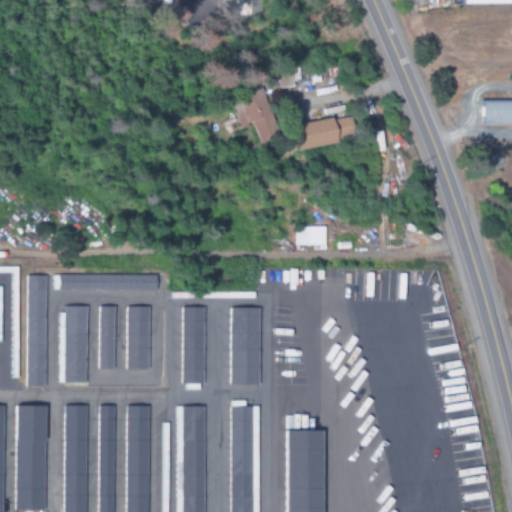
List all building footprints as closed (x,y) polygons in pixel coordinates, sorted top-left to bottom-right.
[(290,70),(277,72),(279,88),(292,86),(290,70)] [(511,101),(482,102),(483,125),(511,124),(511,101)] [(353,140),(348,116),(291,126),(296,151),(353,140)] [(323,227),(293,227),(293,245),(324,245),(323,227)] [(57,275),(57,291),(155,290),(155,274),(57,275)] [(45,276),(24,276),(23,387),(43,387),(45,276)] [(84,383),(85,307),(58,306),(57,383),(84,383)] [(97,369),(112,369),(113,307),(97,307),(97,369)] [(147,307),(124,307),(124,369),(146,370),(147,307)] [(201,384),(202,307),(180,307),(179,384),(201,384)] [(228,384),(257,385),(258,308),(229,308),(228,384)] [(227,511),(256,511),(256,407),(241,407),(241,401),(227,401),(227,511)] [(61,511),(83,511),(85,406),(63,405),(61,511)] [(13,511),(42,511),(43,406),(14,406),(13,511)] [(95,511),(111,511),(113,406),(97,406),(95,511)] [(123,511),(146,511),(147,406),(124,406),(123,511)] [(173,407),(173,511),(202,511),(201,407),(173,407)] [(284,511),(321,511),(321,430),(284,430),(284,511)]
